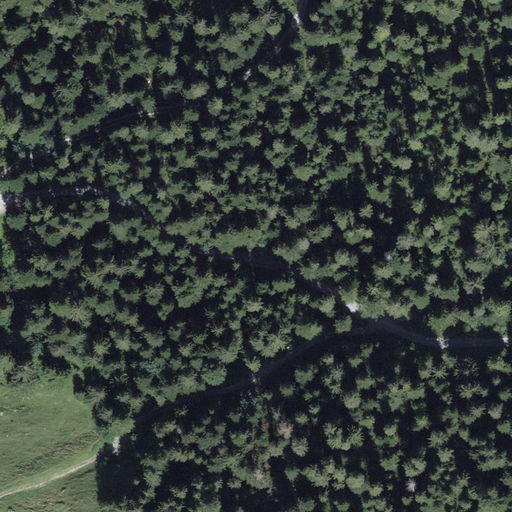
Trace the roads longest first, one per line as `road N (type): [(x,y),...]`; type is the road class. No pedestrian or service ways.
road 1 (track): [(511,340),(411,341),(278,268),(171,241),(106,197),(0,200)]
road 2 (track): [(0,497),(100,454),(137,418),(375,320)]
road 3 (track): [(296,0),(292,25),(275,46),(197,96),(23,155),(0,176)]
